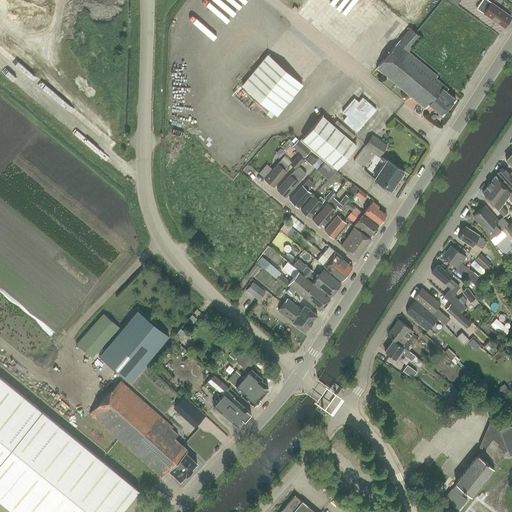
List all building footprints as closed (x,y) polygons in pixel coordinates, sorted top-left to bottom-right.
[(331,1),(334,3),(335,0),(313,0),(307,9),(313,12),(318,5),(323,9),(324,8),(325,9),(331,1)] [(504,27),(511,16),(488,0),(482,0),(476,8),(504,27)] [(429,104),(441,113),(442,115),(455,99),(442,88),(444,86),(435,79),(437,76),(408,52),(420,37),(410,28),(377,68),(425,108),(429,104)] [(301,86),(269,58),(245,86),(277,114),(301,86)] [(357,132),(377,110),(363,98),(359,102),(354,99),(343,112),(347,116),(343,121),(357,132)] [(84,116),(114,142),(117,138),(87,112),(84,116)] [(303,137),(306,140),(337,165),(354,145),(350,141),(354,136),(337,120),(333,125),(321,115),(303,137)] [(364,147),(379,157),(387,145),(372,135),(364,147)] [(293,147),(305,158),(311,151),(299,141),(293,147)] [(286,151),(290,146),(286,142),(282,147),(286,151)] [(304,160),(298,155),(290,164),(295,169),(296,170),(298,167),(304,160)] [(312,164),(316,160),(311,155),(307,160),(312,164)] [(392,190),(404,171),(382,157),(381,159),(386,162),(375,179),(392,190)] [(265,179),(274,187),(290,169),(280,161),(265,179)] [(325,162),(318,170),(328,179),(335,171),(325,162)] [(295,169),(277,190),(286,197),(306,174),(298,167),(296,170),(295,169)] [(505,168),(504,167),(503,168),(501,168),(499,171),(499,172),(498,173),(498,174),(499,174),(511,188),(511,173),(511,172),(510,174),(505,168)] [(511,193),(496,176),(489,184),(504,201),(507,197),(511,202),(511,193)] [(308,179),(303,185),(290,201),(298,208),(311,193),(308,190),(313,183),(308,179)] [(489,184),(482,193),(504,216),(508,213),(500,205),(504,201),(489,184)] [(356,194),(363,200),(367,195),(360,189),(356,194)] [(329,203),(333,198),(336,195),(331,191),(324,199),(329,203)] [(310,218),(323,203),(314,196),(301,211),(310,218)] [(342,211),(351,200),(346,196),(339,203),(333,198),(329,203),(313,221),(319,226),(321,224),(323,226),(335,213),(333,212),(336,210),(335,209),(337,207),(342,211)] [(380,224),(387,215),(378,208),(379,206),(373,201),(364,212),(380,224)] [(355,207),(349,202),(346,206),(353,211),(355,207)] [(486,232),(498,222),(484,206),(473,216),(486,232)] [(285,220),(286,221),(300,232),(305,226),(290,214),(285,220)] [(372,236),(379,227),(363,214),(355,225),(361,230),(362,228),(372,236)] [(335,236),(346,223),(337,216),(324,231),(331,236),(333,234),(335,236)] [(292,227),(285,222),(280,230),(287,234),(292,227)] [(511,244),(511,229),(508,225),(501,230),(511,244)] [(482,248),(486,241),(483,239),(483,238),(479,236),(479,235),(465,226),(458,238),(472,246),(474,243),(482,248)] [(358,259),(372,240),(355,227),(341,246),(358,259)] [(481,278),(474,272),(461,263),(466,257),(451,246),(443,256),(457,268),(456,270),(468,279),(465,282),(472,288),(481,278)] [(348,273),(352,268),(342,259),(343,259),(329,247),(322,255),(329,260),(343,272),(345,270),(348,273)] [(475,260),(485,269),(491,263),(481,254),(475,260)] [(278,270),(262,257),(257,262),(274,276),(278,271),(278,270)] [(293,265),(302,273),(308,267),(298,259),(293,265)] [(342,281),(348,273),(345,270),(343,272),(329,260),(324,265),(342,281)] [(480,266),(474,260),(470,265),(476,270),(480,266)] [(249,274),(253,277),(261,267),(256,264),(249,274)] [(438,265),(432,273),(451,289),(455,292),(460,287),(450,278),(453,274),(446,269),(445,270),(438,265)] [(302,274),(307,278),(314,271),(308,266),(308,267),(302,273),(302,274)] [(331,297),(341,284),(324,269),(313,282),(331,297)] [(330,298),(307,279),(307,278),(302,274),(299,271),(294,277),(289,282),(281,275),(277,280),(287,288),(287,287),(290,284),(321,311),(326,304),(331,299),(330,298)] [(253,282),(246,290),(259,300),(265,293),(253,282)] [(421,288),(414,298),(446,323),(450,317),(437,307),(439,304),(421,288)] [(463,292),(470,302),(476,298),(468,288),(463,292)] [(456,299),(452,304),(462,313),(467,308),(463,305),(467,302),(463,297),(458,300),(456,299)] [(310,325),(317,316),(304,306),(301,310),(287,299),(283,304),(310,325)] [(427,330),(436,319),(415,302),(406,312),(413,318),(414,320),(427,330)] [(305,332),(310,325),(283,304),(278,310),(292,321),(292,322),(305,332)] [(445,310),(466,328),(471,322),(451,304),(445,310)] [(132,385),(171,339),(141,312),(102,358),(132,385)] [(104,314),(77,344),(92,357),(119,327),(104,314)] [(399,319),(387,334),(394,339),(409,351),(419,338),(412,333),(414,331),(399,319)] [(394,339),(385,351),(396,359),(400,353),(412,362),(416,356),(409,351),(394,339)] [(480,346),(473,339),(470,343),(477,350),(480,346)] [(490,340),(484,347),(492,354),(498,347),(490,340)] [(256,361),(242,349),(234,342),(229,347),(233,350),(229,355),(233,359),(233,360),(247,371),(256,361)] [(445,352),(453,359),(456,355),(449,348),(445,352)] [(403,370),(413,378),(417,372),(407,365),(403,370)] [(260,399),(268,390),(268,386),(261,380),(262,379),(251,370),(244,378),(236,371),(228,381),(243,393),(241,395),(254,406),(254,405),(257,405),(260,402),(260,399)] [(224,395),(221,398),(214,406),(238,426),(244,420),(245,421),(251,413),(234,397),(228,391),(229,389),(213,375),(208,381),(224,395)] [(120,511),(138,490),(0,377),(0,501),(13,511),(120,511)] [(120,380),(90,414),(162,478),(167,471),(173,477),(174,475),(180,481),(186,475),(186,476),(192,470),(191,469),(197,463),(185,452),(188,450),(175,439),(178,435),(172,429),(173,428),(120,380)] [(196,408),(184,397),(180,401),(192,412),(196,408)] [(479,455),(478,454),(455,483),(471,495),(494,467),(493,467),(505,452),(508,451),(509,455),(511,454),(511,424),(508,426),(495,420),(489,423),(495,437),(479,455)] [(466,500),(461,495),(465,491),(457,484),(453,489),(452,488),(445,498),(459,509),(466,500)] [(325,511),(324,511),(315,511),(295,495),(279,511),(325,511)]
